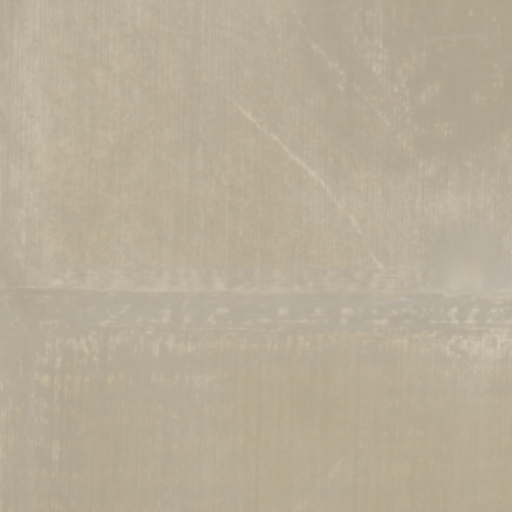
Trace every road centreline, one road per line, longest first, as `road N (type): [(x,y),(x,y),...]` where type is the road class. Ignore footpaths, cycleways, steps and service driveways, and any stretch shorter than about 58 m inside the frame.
road 1 (residential): [(0,314),(511,313)]
road 2 (residential): [(69,315),(67,511)]
